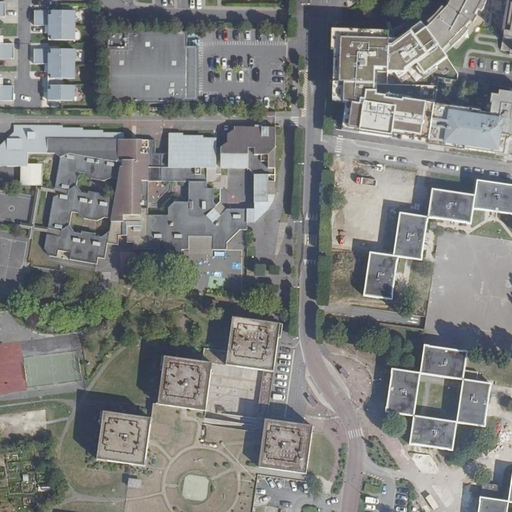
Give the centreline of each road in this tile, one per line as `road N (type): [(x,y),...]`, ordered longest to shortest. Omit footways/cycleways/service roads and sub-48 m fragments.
road 1 (residential): [(349,511),(356,433),(308,343),(314,139)]
road 2 (residential): [(314,139),(511,170)]
road 3 (residential): [(314,139),(319,0)]
